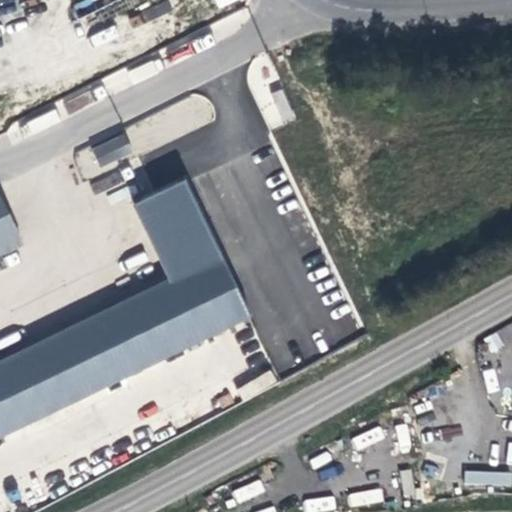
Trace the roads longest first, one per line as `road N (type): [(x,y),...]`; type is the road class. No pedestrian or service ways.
road 1 (primary): [(117,511),(511,296)]
road 2 (unclassified): [(490,0),(340,0)]
